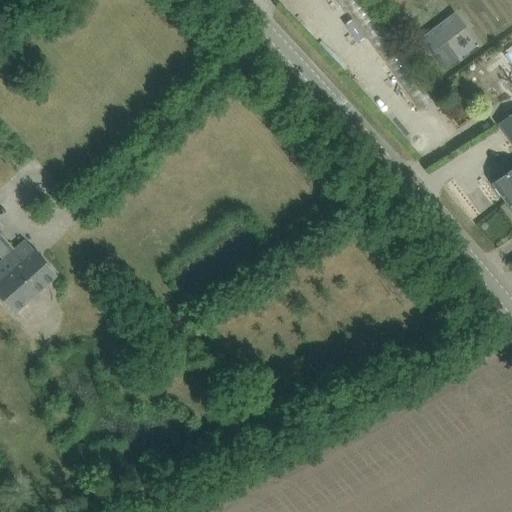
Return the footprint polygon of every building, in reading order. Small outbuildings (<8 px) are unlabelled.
[(292,0),(288,4),(324,43),(332,35),(299,0),(292,0)] [(446,68),(457,60),(444,42),(464,26),(453,12),(420,38),(444,70),(446,68)] [(378,100),(396,122),(404,115),(386,93),(378,100)] [(511,112),(496,124),(511,144),(511,112)] [(511,169),(491,185),(505,203),(511,198),(511,169)] [(0,232),(0,258),(2,261),(0,263),(0,299),(13,314),(40,290),(55,276),(24,242),(15,250),(0,233),(0,232),(0,233),(0,232)]
